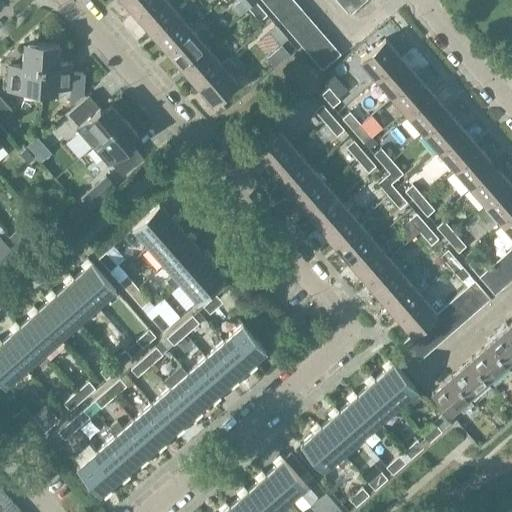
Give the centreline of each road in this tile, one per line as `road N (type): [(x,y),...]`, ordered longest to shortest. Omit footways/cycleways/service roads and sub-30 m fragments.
road 1 (residential): [(355,335),(67,0)]
road 2 (residential): [(151,511),(355,335)]
road 3 (residential): [(355,335),(421,370),(511,292)]
road 4 (residential): [(418,0),(511,106)]
